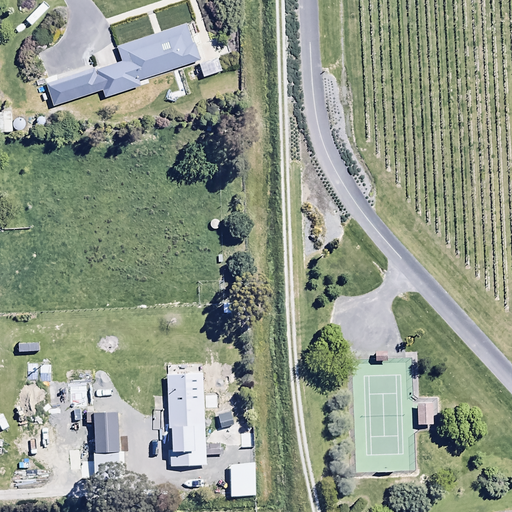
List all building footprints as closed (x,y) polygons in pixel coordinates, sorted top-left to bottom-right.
[(186,29),(117,49),(122,66),(96,73),(105,102),(143,91),(140,83),(200,66),(194,46),(192,47),(186,29)] [(404,352),(376,352),(376,365),(388,365),(388,362),(404,361),(404,352)] [(207,471),(207,460),(223,459),(223,453),(207,453),(205,375),(167,375),(168,433),(173,433),(173,458),(170,458),(170,472),(207,471)] [(431,403),(415,404),(416,426),(431,425),(431,403)] [(230,415),(217,418),(221,431),(234,428),(230,415)] [(96,458),(117,457),(119,457),(118,417),(94,418),(96,458)] [(81,453),(70,453),(70,476),(82,475),(81,453)] [(117,457),(96,458),(94,458),(94,470),(118,469),(117,457)]
